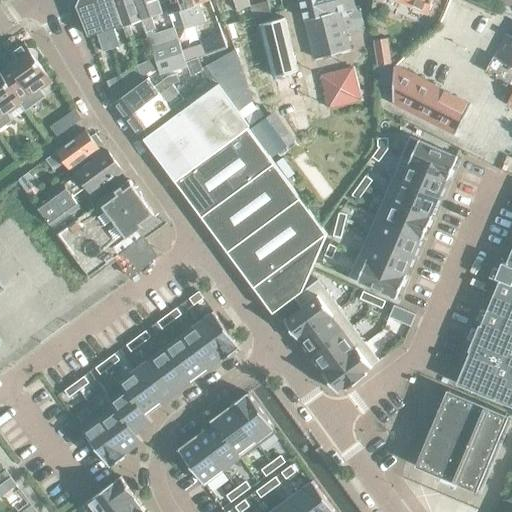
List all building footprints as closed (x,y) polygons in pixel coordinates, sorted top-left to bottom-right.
[(80,0),(77,8),(89,36),(96,33),(103,52),(111,49),(109,43),(110,43),(95,0),(80,0)] [(113,0),(95,0),(110,43),(109,43),(111,49),(121,45),(114,27),(122,24),(113,0)] [(113,0),(122,24),(128,40),(138,37),(133,23),(142,20),(135,0),(113,0)] [(157,0),(135,0),(142,20),(146,32),(156,28),(152,16),(162,13),(157,0)] [(194,25),(195,25),(186,0),(165,0),(169,10),(170,13),(179,10),(185,28),(194,25)] [(186,0),(195,25),(206,21),(200,3),(207,0),(186,0)] [(301,0),(302,5),(316,58),(351,50),(347,32),(360,29),(361,33),(366,32),(359,5),(355,7),(352,0),(301,0)] [(399,0),(428,12),(433,0),(399,0)] [(266,1),(250,6),(253,17),(269,13),(266,1)] [(161,74),(186,66),(188,65),(183,51),(170,13),(169,10),(162,13),(168,30),(149,37),(155,57),(158,65),(161,74)] [(285,16),(260,22),(274,76),(298,70),(285,16)] [(227,47),(222,32),(201,40),(206,55),(227,47)] [(511,38),(505,35),(494,57),(492,57),(487,67),(511,80),(511,38)] [(388,36),(373,38),(377,63),(392,61),(388,36)] [(10,67),(1,74),(0,74),(21,103),(21,104),(25,110),(44,96),(40,90),(52,81),(36,60),(37,56),(33,49),(28,49),(23,42),(10,52),(16,60),(9,65),(10,67)] [(203,69),(195,48),(183,51),(188,65),(186,66),(189,77),(199,71),(203,69)] [(141,77),(158,65),(155,57),(137,64),(141,77)] [(390,99),(453,132),(459,122),(468,104),(392,64),(390,99)] [(205,68),(203,69),(199,71),(207,84),(213,78),(205,68)] [(0,74),(1,74),(0,72),(0,128),(12,120),(7,113),(21,104),(21,103),(0,74)] [(115,102),(126,117),(173,83),(180,81),(178,74),(167,76),(154,86),(148,77),(115,102)] [(184,100),(173,83),(126,117),(138,133),(184,100)] [(218,84),(144,138),(175,180),(248,126),(218,84)] [(51,128),(57,136),(64,131),(58,122),(51,128)] [(275,162),(248,126),(175,180),(202,216),(275,162)] [(86,130),(46,159),(55,170),(65,163),(70,170),(99,148),(97,146),(102,142),(95,133),(91,137),(86,130)] [(409,136),(400,157),(448,178),(457,156),(456,155),(456,156),(420,140),(419,139),(418,140),(409,136)] [(388,138),(377,138),(377,141),(377,146),(384,149),(387,150),(388,148),(388,146),(388,138)] [(379,147),(372,157),(379,161),(385,151),(379,147)] [(57,232),(84,212),(69,193),(83,182),(92,194),(122,171),(108,152),(77,174),(36,204),(57,232)] [(401,158),(392,177),(440,197),(448,178),(400,157),(400,158),(401,158)] [(227,251),(300,197),(275,162),(202,216),(227,251)] [(38,184),(29,172),(19,179),(28,191),(38,184)] [(366,175),(359,185),(365,190),(372,180),(366,175)] [(392,177),(384,197),(431,217),(440,197),(392,177)] [(75,256),(146,202),(134,186),(132,187),(129,182),(130,181),(130,180),(85,214),(84,212),(57,232),(75,256)] [(359,185),(352,195),(358,199),(365,190),(359,185)] [(327,234),(300,197),(227,251),(273,313),(294,297),(302,291),(327,234)] [(384,197),(375,217),(422,237),(431,217),(384,197)] [(75,256),(90,275),(92,278),(144,239),(137,230),(156,216),(146,202),(75,256)] [(339,212),(336,224),(344,226),(347,214),(339,212)] [(375,217),(367,236),(414,257),(422,237),(375,217)] [(336,224),(333,236),(341,237),(344,226),(336,224)] [(358,255),(357,256),(405,277),(414,257),(367,236),(359,255),(358,255)] [(101,296),(157,255),(145,239),(144,239),(92,278),(89,280),(101,296)] [(330,244),(325,255),(332,258),(337,247),(330,244)] [(470,351),(467,360),(457,384),(511,406),(511,251),(507,264),(502,262),(496,278),(500,280),(481,325),(480,325),(469,351),(470,351)] [(357,256),(348,276),(357,280),(357,281),(358,282),(359,281),(395,297),(395,298),(396,298),(405,277),(357,256)] [(285,319),(284,320),(298,339),(340,307),(327,289),(326,290),(318,279),(302,291),(294,297),(302,308),(286,320),(285,319)] [(200,290),(192,296),(196,303),(204,297),(200,290)] [(364,292),(360,300),(371,304),(374,296),(364,292)] [(374,296),(371,304),(381,309),(384,301),(374,296)] [(394,304),(389,316),(411,326),(416,314),(394,304)] [(340,307),(298,339),(311,356),(352,325),(340,309),(341,308),(340,307)] [(167,314),(172,321),(180,315),(176,308),(167,314)] [(240,346),(214,310),(197,322),(223,357),(224,358),(240,346)] [(172,321),(167,314),(159,320),(164,326),(172,321)] [(197,322),(182,334),(207,369),(223,357),(197,322)] [(352,325),(311,356),(324,373),(366,342),(365,341),(365,342),(352,325)] [(136,337),(141,343),(149,337),(145,331),(136,337)] [(207,369),(182,334),(166,345),(192,380),(207,369)] [(141,343),(136,337),(128,343),(133,349),(141,343)] [(366,342),(324,373),(338,392),(339,391),(338,391),(345,386),(346,388),(345,388),(346,389),(351,386),(367,374),(366,373),(365,374),(364,372),(370,367),(371,368),(372,367),(371,366),(379,360),(366,342)] [(151,356),(176,391),(192,380),(166,345),(151,356)] [(105,359),(110,366),(118,360),(114,354),(105,359)] [(176,391),(151,356),(135,368),(161,403),(176,391)] [(105,359),(97,365),(102,372),(110,366),(105,359)] [(161,403),(135,368),(120,379),(126,387),(145,414),(161,403)] [(83,376),(74,382),(79,389),(87,383),(83,376)] [(74,382),(66,388),(71,394),(79,389),(74,382)] [(116,406),(136,433),(151,422),(145,414),(126,387),(110,398),(116,406)] [(509,416),(448,390),(416,466),(477,492),(509,416)] [(275,427),(249,391),(230,405),(231,406),(256,441),(275,427)] [(100,417),(126,452),(141,441),(136,433),(116,406),(100,417)] [(216,422),(239,454),(256,441),(231,406),(213,419),(216,422)] [(126,452),(100,417),(83,430),(110,466),(127,453),(126,452)] [(198,434),(224,469),(241,457),(239,454),(216,422),(198,434)] [(224,469),(198,434),(179,448),(205,483),(224,469)] [(272,462),(276,468),(285,462),(280,456),(272,462)] [(276,468),(272,462),(264,468),(268,474),(276,468)] [(295,472),(290,466),(282,472),(287,478),(295,472)] [(0,483),(10,476),(5,469),(0,473),(0,483)] [(136,494),(122,474),(86,500),(94,511),(110,511),(135,494),(136,494)] [(0,494),(1,496),(16,485),(10,476),(0,483),(0,494)] [(274,477),(266,483),(271,489),(279,484),(274,477)] [(297,492),(311,511),(337,511),(313,479),(297,492)] [(245,481),(237,487),(242,494),(250,488),(245,481)] [(263,495),(271,489),(266,483),(258,489),(263,495)] [(234,500),(242,494),(237,487),(229,493),(234,500)] [(311,511),(297,492),(281,503),(287,511),(311,511)] [(110,511),(147,511),(148,511),(135,494),(110,511)] [(244,500),(235,506),(240,511),(248,506),(244,500)] [(287,511),(281,503),(268,511),(287,511)]
